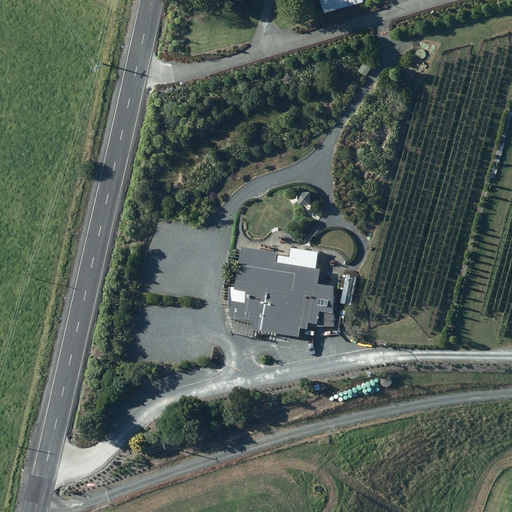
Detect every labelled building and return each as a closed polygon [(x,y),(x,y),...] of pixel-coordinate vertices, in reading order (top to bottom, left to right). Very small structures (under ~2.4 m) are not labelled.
[(363,0),(320,0),(323,12),(364,1),(363,0)] [(365,76),(373,64),(365,59),(357,70),(365,76)] [(310,191),(297,191),(297,203),(310,203),(310,191)] [(280,253),(265,251),(241,248),(240,251),(226,249),(219,305),(228,306),(227,318),(231,318),(229,335),(253,338),(254,334),(265,336),(266,334),(300,338),(301,332),(336,337),(339,311),(333,310),(336,288),(315,285),(320,248),(292,245),(290,259),(280,258),(280,253)] [(241,341),(220,339),(219,350),(240,351),(241,341)]
